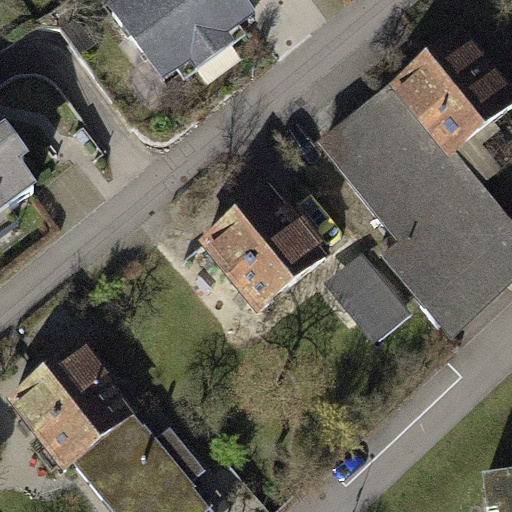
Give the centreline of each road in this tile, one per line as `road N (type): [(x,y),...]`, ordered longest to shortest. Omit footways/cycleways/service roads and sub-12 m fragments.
road 1 (residential): [(0,320),(389,0)]
road 2 (residential): [(339,511),(511,351)]
